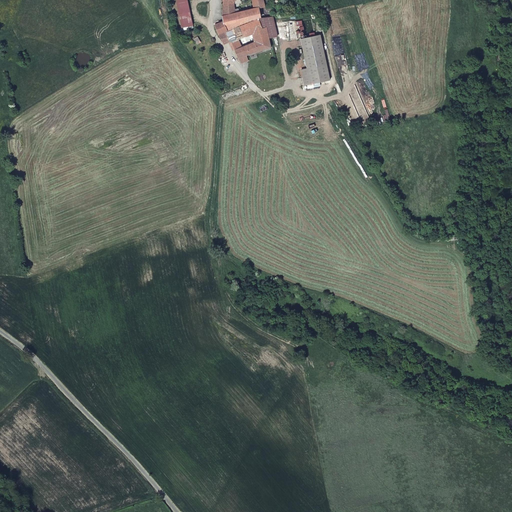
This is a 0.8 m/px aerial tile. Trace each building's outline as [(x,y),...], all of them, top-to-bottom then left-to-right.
[(174,0),(179,27),(192,25),(186,0),(174,0)] [(258,8),(259,9),(265,7),(262,0),(251,0),(252,4),(244,5),(245,11),(258,8)] [(224,4),(223,16),(236,13),(235,3),(224,4)] [(219,34),(258,19),(261,18),(259,9),(258,8),(245,11),(236,13),(223,16),(223,22),(215,24),(219,34)] [(276,36),(272,17),(261,18),(258,19),(262,29),(266,28),(268,38),(276,36)] [(247,54),(271,47),(268,38),(266,28),(262,29),(258,19),(219,34),(221,37),(225,43),(231,41),(238,38),(253,34),(255,41),(259,39),(260,41),(242,47),(235,50),(238,57),(247,54)] [(331,79),(321,34),(301,39),(308,68),(302,70),(305,85),(331,79)] [(238,38),(231,41),(235,50),(242,47),(238,38)] [(238,57),(243,63),(250,61),(247,54),(238,57)]
